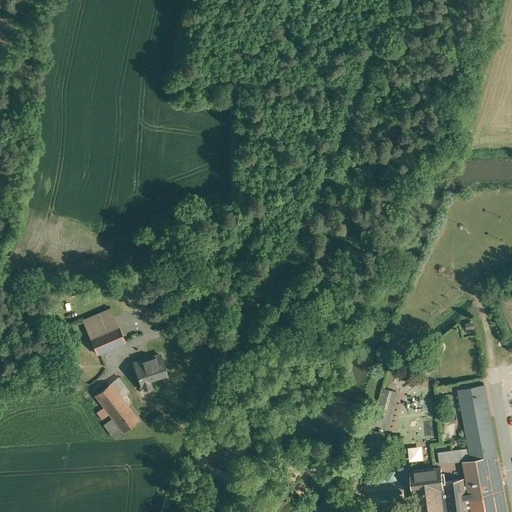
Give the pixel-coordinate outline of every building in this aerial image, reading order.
[(83,321),(90,338),(118,325),(111,308),(83,321)] [(118,325),(90,338),(98,354),(126,342),(118,325)] [(162,356),(143,362),(143,361),(134,364),(142,389),(152,386),(150,379),(167,374),(168,377),(168,376),(162,356)] [(111,384),(95,396),(104,408),(110,415),(112,417),(127,405),(111,384)] [(458,389),(463,414),(489,409),(484,384),(458,389)] [(395,392),(384,389),(375,420),(387,423),(395,392)] [(127,405),(112,417),(123,432),(139,420),(127,405)] [(104,408),(99,412),(105,419),(110,415),(104,408)] [(489,409),(463,414),(469,448),(471,460),(463,461),(466,478),(470,499),(504,493),(489,409)] [(384,434),(371,432),(369,439),(383,442),(384,434)] [(469,448),(460,449),(463,461),(471,460),(469,448)] [(460,449),(438,452),(440,464),(463,461),(460,449)] [(440,467),(410,472),(413,493),(412,493),(414,505),(442,500),(445,500),(444,489),(440,467)] [(296,481),(285,472),(280,479),(291,487),(296,481)] [(442,500),(444,511),(471,511),(470,499),(466,478),(445,482),(446,488),(444,489),(445,500),(442,500)] [(279,481),(274,488),(283,495),(288,488),(279,481)] [(507,511),(504,493),(470,499),(471,511),(507,511)] [(340,511),(347,504),(333,495),(321,511),(340,511)] [(444,511),(442,500),(414,505),(415,511),(444,511)]
